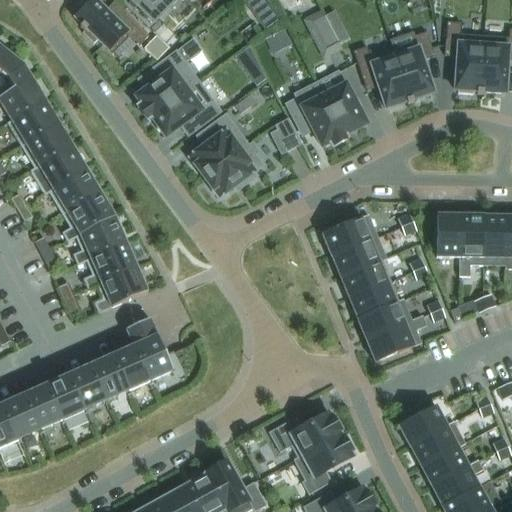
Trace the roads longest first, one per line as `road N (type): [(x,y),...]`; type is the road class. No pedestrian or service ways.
road 1 (residential): [(33,6),(217,251)]
road 2 (residential): [(58,511),(295,375)]
road 3 (residential): [(295,375),(329,367),(347,377),(410,511)]
road 4 (residential): [(351,181),(446,129),(507,132)]
road 5 (residential): [(351,181),(217,251)]
road 6 (residential): [(217,251),(295,375)]
road 7 (residential): [(497,182),(351,181)]
